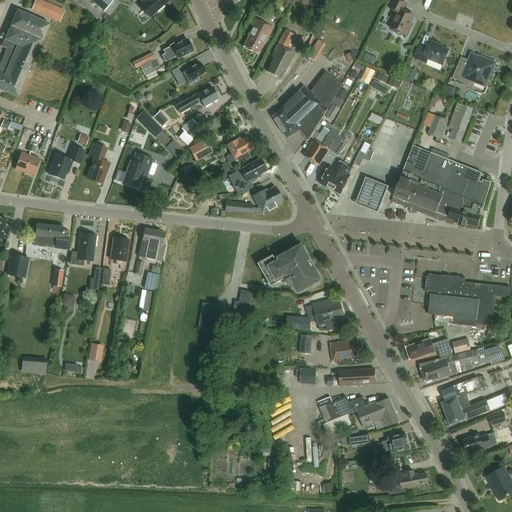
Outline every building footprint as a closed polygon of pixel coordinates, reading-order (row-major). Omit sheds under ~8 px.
[(61,21),(65,11),(37,0),(34,9),(61,21)] [(91,0),(104,11),(113,1),(111,0),(91,0)] [(141,0),(143,2),(141,4),(152,16),(157,11),(158,12),(164,7),(163,5),(169,0),(141,0)] [(391,27),(407,35),(410,28),(408,27),(414,14),(403,9),(407,2),(402,0),(393,0),(390,7),(398,11),(391,27)] [(43,40),(50,24),(17,10),(2,46),(8,48),(0,65),(0,89),(17,97),(42,40),(43,40)] [(265,44),(273,28),(255,19),(248,35),(249,35),(243,47),(257,54),(263,43),(265,44)] [(286,49),(294,35),(285,30),(271,57),(273,58),(269,66),(270,66),(267,71),(279,78),(283,70),(285,72),(294,52),(286,49)] [(183,56),(193,51),(188,39),(178,44),(177,42),(170,46),(170,47),(164,50),(165,53),(162,55),(166,62),(177,56),(178,59),(182,57),(183,56)] [(419,45),(415,57),(427,62),(428,58),(443,64),(449,49),(438,45),(439,43),(430,40),(427,48),(419,45)] [(159,67),(153,53),(142,58),(140,54),(131,58),(136,69),(140,67),(150,62),(153,70),(154,69),(159,67)] [(497,62),(488,59),(488,60),(472,53),(469,60),(461,57),(452,78),(473,87),(475,82),(485,86),(492,70),(493,71),(497,62)] [(156,72),(154,69),(153,70),(150,62),(140,67),(145,77),(156,72)] [(197,76),(205,72),(200,63),(188,70),(181,73),(189,87),(200,81),(197,76)] [(354,66),(363,71),(365,67),(356,63),(354,66)] [(366,68),(358,84),(367,88),(374,73),(366,68)] [(336,94),(343,82),(327,70),(317,83),(310,92),(304,86),(284,106),(285,109),(273,116),(287,138),(300,130),(308,141),(327,111),(336,94)] [(355,80),(358,73),(353,70),(349,77),(355,80)] [(156,72),(145,77),(148,82),(158,77),(156,72)] [(372,85),(384,91),(386,86),(374,80),(372,85)] [(181,114),(202,102),(204,107),(219,99),(212,87),(198,95),(198,94),(176,106),(181,114)] [(336,98),(343,102),(349,93),(342,89),(336,98)] [(332,104),(340,109),(344,103),(336,98),(332,104)] [(332,104),(325,116),(332,121),(340,109),(332,104)] [(449,139),(460,143),(473,109),(462,105),(449,139)] [(169,121),(160,112),(153,118),(162,127),(169,121)] [(438,138),(445,119),(436,116),(428,134),(438,138)] [(9,126),(10,123),(0,119),(0,122),(2,123),(0,127),(7,130),(9,126)] [(123,130),(130,133),(134,124),(127,121),(123,130)] [(191,137),(200,128),(196,124),(195,123),(185,133),(183,132),(178,137),(186,145),(191,140),(190,139),(191,137)] [(100,125),(98,131),(107,135),(109,129),(100,125)] [(165,146),(171,140),(162,131),(157,137),(165,146)] [(311,160),(322,144),(319,142),(323,136),(319,133),(315,140),(314,139),(304,156),(311,160)] [(89,138),(80,135),(78,143),(86,146),(89,138)] [(327,135),(322,144),(311,160),(319,165),(329,149),(328,148),(334,140),(327,135)] [(226,157),(228,162),(221,166),(225,173),(234,169),(233,167),(250,157),(248,153),(254,150),(253,148),(254,148),(253,147),(254,144),(253,142),(250,142),(247,136),(238,141),(236,139),(226,145),(231,154),(226,157)] [(46,152),(50,141),(44,138),(39,149),(46,152)] [(196,161),(214,152),(207,138),(189,148),(196,161)] [(338,156),(346,144),(341,141),(333,152),(338,156)] [(30,143),(27,151),(33,153),(36,146),(30,143)] [(95,158),(87,178),(102,184),(110,163),(103,160),(107,148),(94,143),(89,156),(95,158)] [(403,171),(391,201),(440,221),(441,221),(442,221),(443,221),(444,220),(445,220),(445,219),(446,218),(446,217),(447,216),(448,216),(447,217),(460,221),(458,225),(465,227),(466,223),(478,226),(481,216),(479,215),(481,209),(483,210),(491,182),(483,179),(481,184),(479,183),(482,172),(456,162),(448,159),(450,156),(433,149),(432,153),(413,145),(403,171)] [(55,154),(49,174),(64,179),(68,167),(70,167),(73,161),(80,164),(85,150),(73,146),(69,159),(55,154)] [(369,150),(365,160),(370,162),(374,152),(369,150)] [(361,151),(355,164),(360,167),(367,154),(361,151)] [(21,152),(15,170),(24,173),(30,156),(21,152)] [(146,178),(149,168),(153,159),(136,153),(133,162),(131,161),(123,183),(138,189),(142,177),(146,178)] [(30,156),(24,173),(34,176),(40,159),(30,156)] [(241,170),(228,176),(237,193),(243,193),(254,187),(251,182),(261,177),(260,175),(267,171),(260,158),(240,169),(241,170)] [(331,189),(344,164),(335,160),(332,165),(330,164),(320,184),(331,189)] [(341,194),(351,175),(349,174),(352,168),(344,164),(331,189),(341,194)] [(380,211),(389,186),(366,177),(357,202),(377,210),(380,211)] [(276,206),(283,201),(275,187),(267,191),(266,189),(253,196),(259,208),(252,207),(253,204),(226,202),(225,211),(263,215),(276,207),(276,206)] [(43,223),(39,222),(38,224),(37,224),(36,235),(56,238),(55,249),(68,251),(70,237),(69,236),(69,232),(63,231),(64,225),(58,225),(58,227),(43,225),(43,223)] [(151,256),(156,231),(145,229),(139,257),(147,259),(148,255),(151,256)] [(147,259),(150,259),(161,262),(165,245),(162,245),(164,233),(156,231),(151,256),(148,255),(147,259)] [(93,261),(96,236),(81,234),(78,252),(72,251),(70,264),(84,266),(84,260),(93,261)] [(126,262),(129,240),(113,238),(111,260),(126,262)] [(304,248),(302,245),(300,247),(299,246),(293,249),(294,250),(287,254),(288,257),(278,263),(274,255),(267,259),(267,257),(261,261),(262,262),(259,264),(260,266),(259,267),(262,273),(264,272),(267,279),(270,278),(274,285),(286,278),(290,286),(294,284),(298,290),(305,286),(306,289),(313,285),(314,286),(320,283),(319,281),(322,280),(320,277),(322,276),(318,270),(317,271),(313,265),(310,261),(311,260),(307,254),(309,253),(305,247),(304,248)] [(25,279),(29,258),(11,254),(7,276),(25,279)] [(142,274),(144,263),(138,261),(135,273),(142,274)] [(173,288),(178,265),(167,263),(162,286),(173,288)] [(98,291),(101,268),(95,267),(94,279),(91,279),(89,289),(98,291)] [(109,286),(112,269),(104,268),(101,284),(109,286)] [(61,271),(54,270),(52,286),(59,287),(61,271)] [(149,273),(146,288),(156,290),(159,275),(149,273)] [(444,276),(429,274),(429,275),(426,278),(427,279),(426,280),(425,287),(426,289),(425,290),(428,294),(431,294),(429,314),(454,317),(453,324),(476,327),(476,324),(492,325),(495,297),(509,298),(510,287),(465,282),(466,278),(461,278),(460,277),(455,276),(455,277),(451,277),(450,276),(445,275),(444,276)] [(152,291),(143,290),(139,309),(142,310),(140,320),(149,322),(154,296),(151,295),(152,291)] [(253,298),(254,292),(242,290),(241,296),(253,298)] [(64,305),(77,306),(78,294),(65,293),(64,305)] [(251,304),(253,298),(241,296),(240,302),(251,304)] [(344,316),(345,316),(340,300),(333,302),(333,299),(313,305),(318,320),(315,320),(317,324),(319,324),(320,328),(327,325),(328,330),(337,328),(334,319),(344,316)] [(246,310),(250,310),(251,304),(240,302),(236,301),(234,307),(246,310)] [(214,312),(215,305),(203,303),(202,310),(214,312)] [(233,314),(245,316),(246,310),(234,307),(233,314)] [(201,317),(213,319),(214,312),(202,310),(201,317)] [(232,320),(244,322),(245,316),(233,314),(232,320)] [(311,330),(312,318),(288,316),(287,328),(311,330)] [(199,324),(211,326),(213,319),(201,317),(199,324)] [(210,333),(211,326),(199,324),(198,330),(210,333)] [(360,336),(330,341),(333,362),(337,363),(340,363),(340,365),(349,363),(349,365),(364,362),(363,353),(366,352),(364,340),(360,341),(360,336)] [(441,359),(454,355),(448,339),(433,344),(431,339),(406,347),(410,360),(438,351),(441,359)] [(454,354),(470,350),(467,339),(451,342),(454,354)] [(100,362),(104,346),(91,343),(87,360),(100,362)] [(454,355),(441,359),(423,363),(425,369),(422,370),(425,382),(432,380),(432,382),(452,375),(474,369),(473,367),(492,361),(493,364),(504,360),(501,347),(484,351),(484,348),(454,355)] [(145,369),(159,372),(161,362),(147,358),(145,369)] [(25,372),(50,375),(51,363),(26,360),(25,372)] [(84,373),(84,365),(69,364),(68,372),(84,373)] [(316,385),(316,369),(300,369),(300,370),(296,370),(295,382),(300,382),(300,384),(316,385)] [(338,386),(376,383),(375,369),(339,371),(340,377),(337,377),(338,386)] [(446,415),(462,409),(461,407),(486,397),(478,376),(474,375),(455,382),(456,385),(441,391),(445,401),(442,403),(446,415)] [(387,426),(399,421),(390,398),(379,403),(378,401),(367,406),(363,396),(349,402),(347,397),(333,402),(331,396),(319,401),(321,407),(320,407),(326,423),(357,411),(363,427),(384,418),(387,426)] [(487,400),(462,409),(446,415),(450,424),(465,419),(465,420),(491,411),(487,400)] [(491,425),(507,421),(504,413),(489,418),(491,425)] [(360,432),(357,427),(351,429),(353,435),(360,432)] [(343,446),(348,445),(370,442),(369,433),(347,436),(347,437),(342,438),(343,446)] [(467,454),(497,445),(494,433),(481,437),(480,434),(463,439),(467,454)] [(392,453),(410,449),(409,447),(410,446),(409,442),(408,441),(406,434),(389,438),(389,440),(384,442),(386,451),(391,450),(392,453)] [(511,481),(504,467),(487,476),(499,500),(511,493),(511,481)] [(405,488),(428,483),(426,473),(415,475),(414,471),(406,472),(407,475),(400,476),(400,479),(392,480),(394,494),(406,492),(405,488)] [(325,493),(334,491),(332,482),(323,485),(325,493)]
